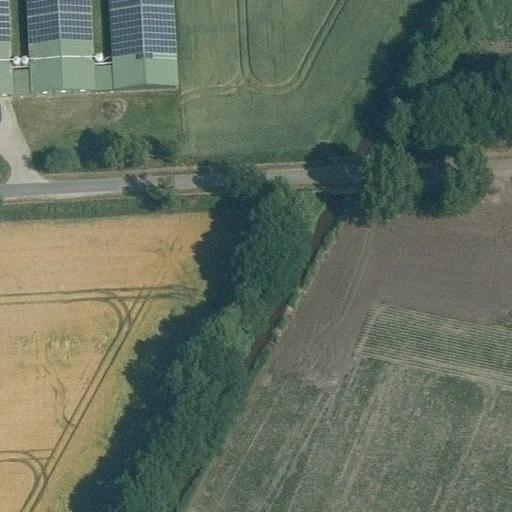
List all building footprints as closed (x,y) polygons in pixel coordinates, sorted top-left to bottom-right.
[(0,0),(0,101),(14,100),(13,73),(8,0),(0,0)] [(95,69),(91,0),(27,0),(31,72),(32,99),(96,96),(95,69)] [(110,0),(114,68),(115,95),(179,92),(174,0),(110,0)] [(114,68),(95,69),(96,96),(115,95),(114,68)] [(31,72),(13,73),(14,100),(32,99),(31,72)]
